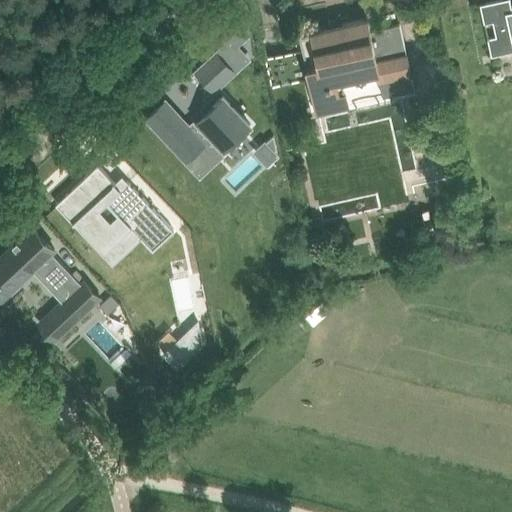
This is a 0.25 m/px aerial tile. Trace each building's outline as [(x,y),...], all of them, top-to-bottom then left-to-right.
[(511,10),(509,0),(500,0),(480,5),(484,22),(495,20),(498,36),(488,38),(492,56),(511,51),(511,10)] [(299,41),(295,38),(296,46),(303,50),(304,52),(317,49),(320,65),(307,68),(310,81),(313,95),(314,95),(316,104),(333,101),(343,87),(344,86),(343,79),(350,78),(356,82),(367,80),(371,73),(379,77),(383,97),(414,90),(400,24),(370,31),(367,18),(300,33),(301,39),(301,40),(299,41)] [(230,40),(216,54),(217,55),(218,54),(233,70),(232,71),(233,72),(247,59),(231,41),(230,40)] [(166,101),(148,117),(187,159),(204,144),(213,153),(222,145),(232,156),(233,155),(226,147),(251,125),(224,96),(191,128),(166,101)] [(274,135),(261,147),(276,163),(277,163),(273,158),(279,153),(274,135)] [(175,229),(129,180),(121,187),(117,183),(99,164),(57,203),(75,222),(78,219),(106,250),(132,226),(154,249),(175,229)] [(14,243),(0,256),(0,279),(1,281),(3,279),(11,288),(12,289),(33,269),(63,300),(41,320),(57,338),(101,297),(85,279),(82,282),(53,251),(55,248),(33,225),(19,239),(18,238),(14,243)] [(113,294),(101,305),(110,314),(121,303),(113,294)] [(199,321),(165,353),(178,368),(204,344),(199,321)]
